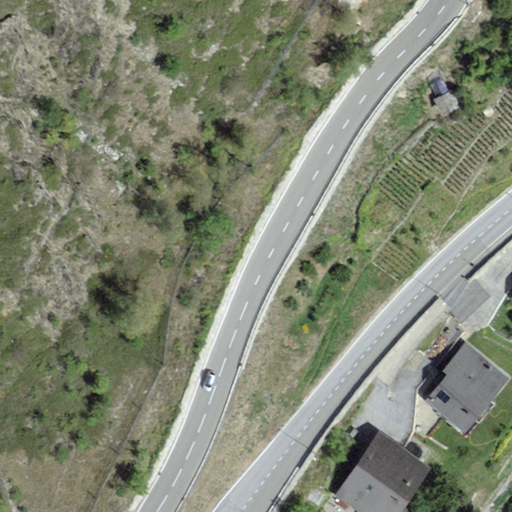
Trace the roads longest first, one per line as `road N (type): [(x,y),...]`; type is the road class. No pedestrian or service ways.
road 1 (tertiary): [(158,511),(261,274),(337,136),(449,0)]
road 2 (tertiary): [(511,208),(400,313),(244,511)]
